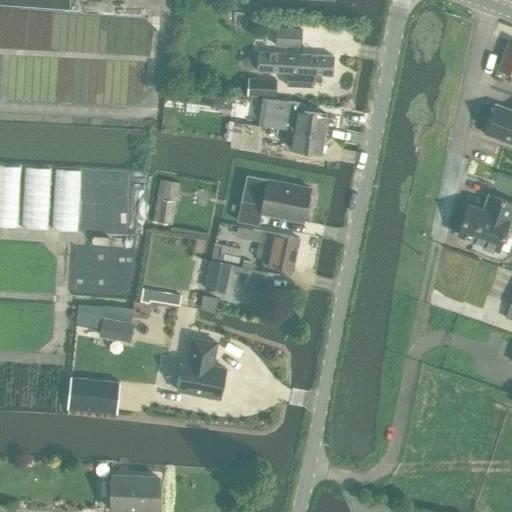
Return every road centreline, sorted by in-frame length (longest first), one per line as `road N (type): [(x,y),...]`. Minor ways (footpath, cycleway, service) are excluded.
road 1 (unclassified): [(297,511),(401,0)]
road 2 (residential): [(486,3),(438,237)]
